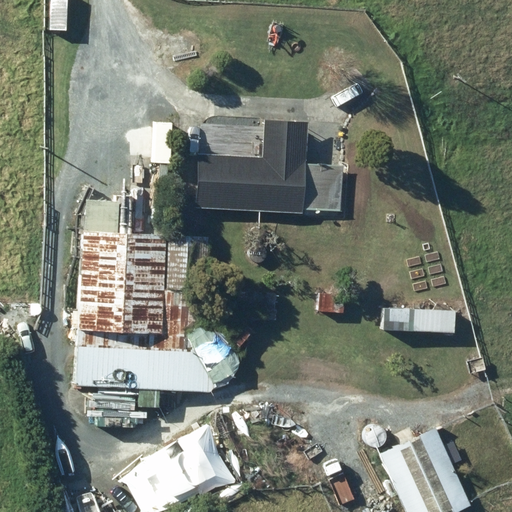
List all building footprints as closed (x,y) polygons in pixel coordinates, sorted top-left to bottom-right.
[(167,112),(147,112),(146,156),(166,156),(167,112)] [(187,153),(185,209),(295,215),(301,122),(254,119),(252,157),(187,153)] [(115,201),(72,199),(62,416),(125,419),(126,406),(152,408),(153,392),(210,395),(210,388),(238,371),(203,316),(176,333),(188,353),(153,351),(159,237),(113,235),(115,201)] [(181,200),(163,205),(171,234),(189,229),(181,200)] [(452,313),(372,308),(371,328),(450,333),(452,313)] [(422,430),(367,457),(393,511),(447,511),(459,507),(422,430)]
